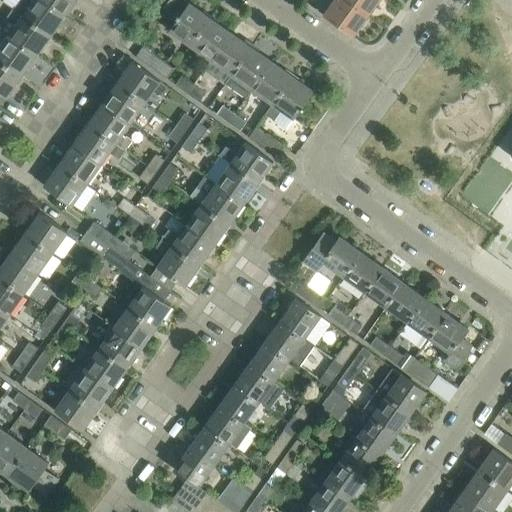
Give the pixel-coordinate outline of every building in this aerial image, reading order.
[(50,34),(65,13),(46,0),(20,0),(14,8),(23,14),(50,34)] [(46,0),(65,13),(74,0),(46,0)] [(190,44),(210,16),(189,2),(188,2),(184,0),(167,0),(163,7),(164,7),(165,6),(177,15),(176,16),(178,17),(169,29),(190,44)] [(353,35),(367,15),(345,0),(333,0),(323,14),(353,35)] [(345,0),(367,15),(378,0),(345,0)] [(35,55),(50,34),(23,14),(14,8),(0,28),(0,29),(8,35),(35,55)] [(211,59),(230,31),(210,16),(190,44),(211,59)] [(232,74),(251,46),(230,31),(211,59),(232,74)] [(0,60),(21,75),(35,55),(8,35),(0,46),(0,60)] [(144,44),(136,55),(167,77),(175,66),(144,44)] [(252,88),(272,60),(251,46),(232,74),(225,84),(234,90),(241,80),(252,88)] [(0,91),(6,96),(21,75),(0,60),(0,91)] [(160,80),(132,60),(118,81),(145,101),(160,80)] [(273,102),(292,75),(272,60),(252,88),(273,102)] [(187,92),(194,83),(182,75),(175,84),(187,92)] [(313,90),(292,75),(273,102),(265,113),(274,119),(281,109),(294,117),(301,107),(303,109),(305,106),(303,105),(313,90)] [(145,101),(118,81),(103,102),(130,121),(145,101)] [(205,92),(194,83),(187,92),(199,101),(205,92)] [(130,121),(103,102),(88,122),(126,150),(134,139),(128,135),(126,137),(122,133),(130,121)] [(228,122),(235,113),(223,104),(216,113),(228,122)] [(185,113),(177,124),(186,130),(194,119),(185,113)] [(246,121),(235,113),(228,122),(240,130),(246,121)] [(126,150),(88,122),(73,143),(101,163),(110,150),(120,158),(126,150)] [(198,123),(191,134),(200,140),(207,129),(198,123)] [(177,143),(186,130),(177,124),(168,136),(177,143)] [(249,136),(277,156),(284,146),(256,126),(249,136)] [(191,153),(200,140),(191,134),(182,146),(191,153)] [(259,182),(273,161),(246,141),(238,153),(227,145),(221,154),(231,162),(259,182)] [(101,163),(73,143),(59,164),(86,184),(101,163)] [(155,154),(147,165),(156,172),(164,160),(155,154)] [(244,202),(259,182),(231,162),(216,183),(244,202)] [(86,184),(59,164),(44,185),(71,204),(86,184)] [(169,164),(161,175),(170,181),(178,170),(169,164)] [(147,184),(156,172),(147,165),(138,178),(147,184)] [(161,194),(170,181),(161,175),(152,188),(161,194)] [(229,223),(244,202),(216,183),(208,194),(198,186),(192,195),(202,203),(229,223)] [(130,214),(136,205),(125,197),(118,206),(130,214)] [(214,244),(229,223),(202,203),(187,224),(214,244)] [(147,213),(136,205),(130,214),(141,222),(147,213)] [(67,231),(56,223),(40,211),(25,232),(52,251),(67,231)] [(94,220),(87,230),(108,245),(115,235),(94,220)] [(199,264),(214,244),(187,224),(179,235),(170,228),(162,238),(199,264)] [(108,245),(87,230),(80,240),(101,255),(108,245)] [(52,251),(25,232),(10,253),(38,272),(52,251)] [(344,275),(361,251),(340,236),(336,241),(324,232),(304,261),(317,270),(324,261),(344,275)] [(135,250),(115,235),(108,245),(128,259),(135,250)] [(185,285),(199,264),(162,238),(156,246),(166,253),(157,265),(185,285)] [(154,278),(128,259),(108,245),(101,255),(121,269),(120,270),(143,286),(129,306),(156,325),(171,304),(164,299),(171,289),(154,278)] [(365,291),(383,266),(361,251),(344,275),(365,291)] [(38,272),(10,253),(0,267),(0,276),(23,293),(38,272)] [(387,306),(404,282),(383,266),(365,291),(387,306)] [(84,288),(91,279),(79,271),(73,280),(84,288)] [(327,297),(294,274),(287,284),(320,307),(327,297)] [(23,293),(0,276),(0,307),(8,313),(23,293)] [(102,287),(91,279),(84,288),(96,296),(102,287)] [(408,321),(425,297),(404,282),(387,306),(408,321)] [(429,336),(446,312),(425,297),(408,321),(429,336)] [(330,322),(296,298),(280,319),(314,343),(330,322)] [(58,301),(50,312),(59,318),(67,308),(58,301)] [(79,301),(64,322),(73,328),(88,308),(79,301)] [(349,316),(334,305),(328,313),(343,324),(349,316)] [(141,346),(156,325),(129,306),(114,326),(141,346)] [(0,324),(8,313),(0,307),(0,324)] [(50,331),(59,318),(50,312),(41,325),(50,331)] [(468,327),(446,312),(429,336),(450,351),(444,359),(455,367),(471,345),(461,337),(468,327)] [(362,325),(349,316),(343,324),(356,333),(362,325)] [(314,343),(280,319),(265,340),(290,358),(299,364),(314,343)] [(63,341),(73,328),(64,322),(55,335),(63,341)] [(127,367),(141,346),(114,326),(99,347),(127,367)] [(390,345),(376,335),(370,344),(384,354),(390,345)] [(343,363),(352,350),(357,343),(349,337),(334,358),(343,363)] [(290,358),(265,340),(250,362),(274,379),(290,358)] [(28,343),(20,353),(29,360),(37,349),(28,343)] [(405,369),(414,357),(406,352),(404,355),(390,345),(384,354),(405,369)] [(363,346),(357,354),(348,367),(357,374),(372,353),(363,346)] [(112,387),(127,367),(99,347),(85,367),(85,368),(112,387)] [(20,372),(29,360),(20,353),(11,366),(20,372)] [(42,353),(34,363),(43,369),(51,359),(42,353)] [(437,374),(414,357),(405,369),(429,386),(437,374)] [(332,378),(343,363),(334,358),(324,372),(332,378)] [(97,408),(112,387),(85,368),(85,367),(79,362),(64,383),(70,388),(97,408)] [(284,386),(274,379),(250,362),(235,383),(259,400),(269,407),(284,386)] [(34,382),(43,369),(34,363),(25,376),(34,382)] [(347,388),(357,374),(348,367),(337,381),(347,388)] [(410,412),(426,391),(392,367),(377,389),(410,412)] [(259,400),(235,383),(220,404),(244,421),(259,400)] [(314,387),(304,400),(312,406),(322,392),(314,387)] [(83,429),(97,408),(70,388),(55,409),(83,429)] [(395,433),(410,412),(377,389),(362,410),(371,416),(395,433)] [(23,409),(31,399),(19,390),(11,401),(23,409)] [(327,396),(317,410),(326,416),(336,403),(327,396)] [(43,407),(31,399),(23,409),(36,418),(43,407)] [(303,419),(312,406),(304,400),(295,413),(303,419)] [(244,421),(220,404),(204,425),(229,443),(236,448),(251,427),(244,421)] [(317,429),(326,416),(317,410),(308,423),(317,429)] [(65,439),(73,428),(51,414),(44,424),(65,439)] [(380,455),(395,433),(371,416),(356,437),(380,455)] [(229,443),(204,425),(189,447),(213,464),(229,443)] [(283,429),(274,442),(282,448),(292,435),(283,429)] [(0,468),(8,475),(28,447),(7,432),(0,442),(0,468)] [(511,437),(504,432),(497,442),(511,452),(511,437)] [(380,455),(356,437),(352,434),(342,448),(346,451),(341,459),(365,476),(380,455)] [(297,439),(287,452),(297,458),(306,445),(297,439)] [(272,463),(282,448),(274,442),(264,457),(272,463)] [(49,462),(32,450),(28,447),(8,475),(29,489),(33,484),(47,494),(57,479),(43,469),(49,462)] [(213,464),(189,447),(174,468),(187,478),(197,484),(198,485),(213,464)] [(511,481),(511,460),(494,447),(479,468),(507,488),(511,481)] [(286,473),(297,458),(287,452),(277,466),(286,473)] [(363,479),(365,476),(341,459),(325,480),(350,497),(356,489),(361,493),(368,482),(363,479)] [(507,488),(479,468),(464,488),(493,508),(507,488)] [(252,491),(261,478),(253,472),(243,485),(252,491)] [(182,505),(197,484),(187,478),(173,498),(182,505)] [(325,511),(339,511),(350,497),(325,480),(310,501),(325,511)] [(266,481),(257,495),(266,501),(275,488),(266,481)] [(191,511),(192,511),(207,492),(198,485),(197,484),(182,505),(191,511)] [(241,505),(252,491),(243,485),(233,499),(241,505)] [(489,511),(493,508),(464,488),(450,509),(454,511),(489,511)] [(207,511),(217,499),(207,492),(192,511),(207,511)] [(251,511),(258,511),(266,501),(257,495),(247,509),(251,511)] [(221,511),(226,505),(217,499),(207,511),(221,511)] [(325,511),(310,501),(302,511),(325,511)]
